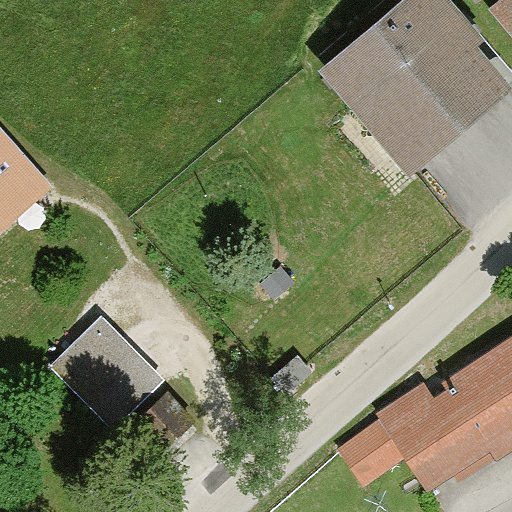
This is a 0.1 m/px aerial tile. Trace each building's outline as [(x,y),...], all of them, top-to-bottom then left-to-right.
[(418,156),(499,87),(465,48),(473,41),(437,0),(415,0),(330,72),(358,105),(367,97),(418,156)] [(511,31),(511,0),(502,0),(492,9),(511,31)] [(0,228),(41,193),(0,146),(0,228)] [(99,325),(53,370),(113,431),(159,386),(99,325)] [(386,419),(342,448),(364,482),(406,454),(425,484),(454,465),(462,477),(511,443),(511,340),(449,382),(453,387),(450,389),(452,392),(435,404),(423,386),(383,413),(386,419)] [(296,356),(272,378),(285,393),(309,370),(296,356)] [(165,393),(135,421),(163,450),(192,423),(165,393)]
